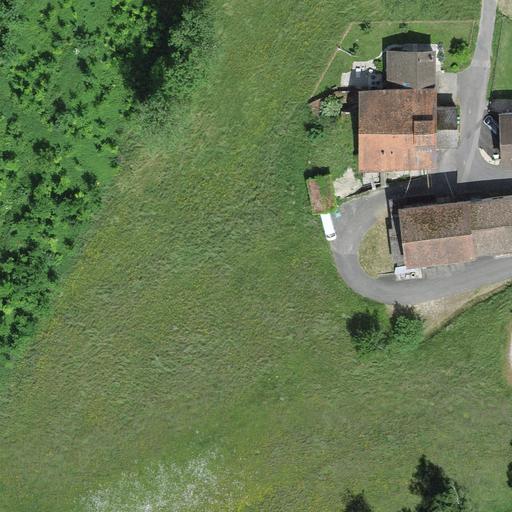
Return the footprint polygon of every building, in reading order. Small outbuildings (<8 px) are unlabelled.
[(436,144),(456,144),(456,104),(436,104),(436,47),(388,47),(388,84),(360,85),(360,166),(436,165),(436,144)] [(502,163),(511,162),(511,107),(501,108),(502,163)] [(311,212),(336,208),(330,172),(306,176),(311,212)] [(511,193),(470,197),(476,254),(511,250),(511,193)] [(390,205),(396,262),(476,254),(470,197),(390,205)]
